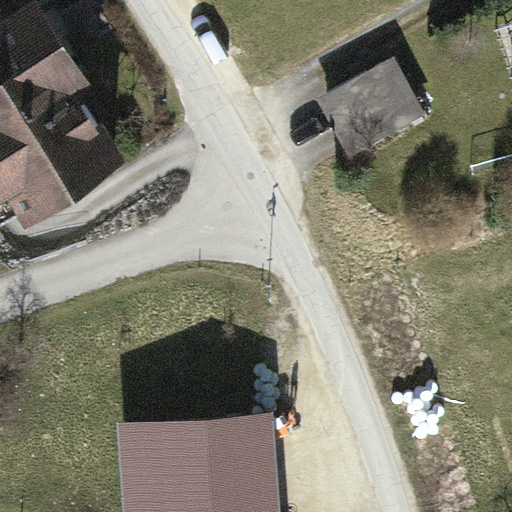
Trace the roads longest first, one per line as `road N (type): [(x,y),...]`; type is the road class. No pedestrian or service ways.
road 1 (residential): [(269,207),(365,398),(401,511)]
road 2 (residential): [(269,207),(0,308)]
road 3 (residential): [(162,0),(242,141),(269,207)]
